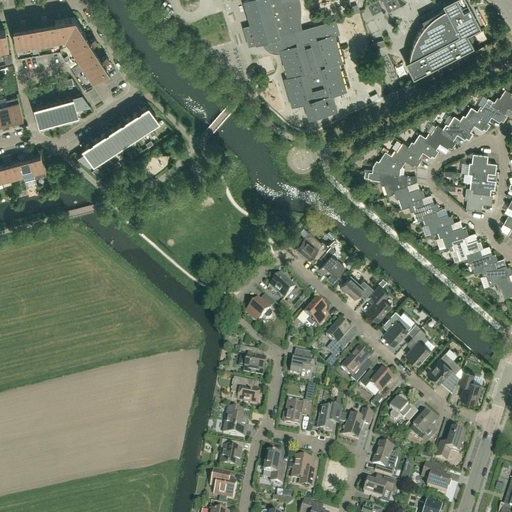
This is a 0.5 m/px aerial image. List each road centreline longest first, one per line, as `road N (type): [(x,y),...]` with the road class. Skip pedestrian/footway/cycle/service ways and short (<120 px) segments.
road 1 (residential): [(263,430),(276,356),(234,310),(278,255),(443,406),(492,420)]
road 2 (residential): [(34,136),(60,142),(138,90),(81,0)]
road 3 (residential): [(488,237),(437,193),(431,175),(440,161),(499,132)]
road 4 (residential): [(344,511),(361,455),(263,430)]
